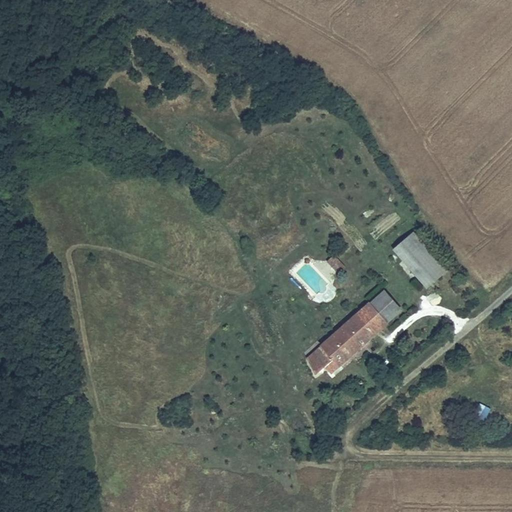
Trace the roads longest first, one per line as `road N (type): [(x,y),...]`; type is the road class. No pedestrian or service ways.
road 1 (unclassified): [(511,287),(355,425),(349,439)]
road 2 (track): [(511,458),(362,454),(349,439)]
